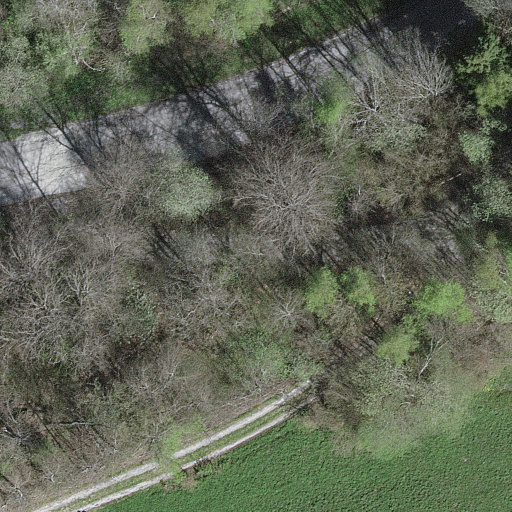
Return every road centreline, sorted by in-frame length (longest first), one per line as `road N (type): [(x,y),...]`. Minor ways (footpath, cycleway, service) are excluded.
road 1 (track): [(0,217),(108,236),(271,249),(370,242),(472,215),(511,179)]
road 2 (track): [(54,511),(257,418),(433,308),(448,267),(438,228)]
road 3 (tertiary): [(470,0),(295,88),(157,135),(0,173)]
